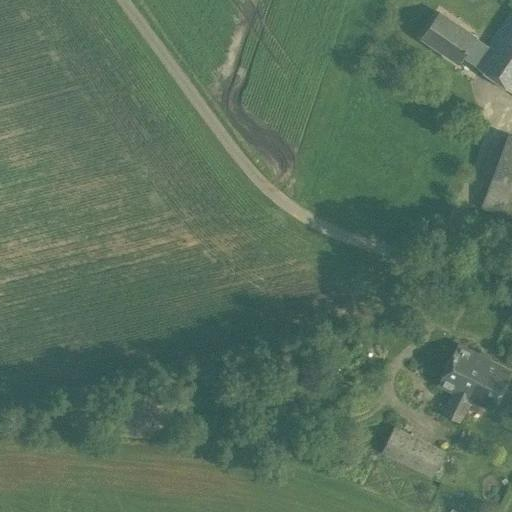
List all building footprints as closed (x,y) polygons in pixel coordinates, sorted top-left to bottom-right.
[(511,92),(511,8),(488,43),(487,46),(475,37),(439,13),(422,37),(458,62),(462,57),(474,65),(473,66),(511,92)] [(480,207),(511,218),(511,135),(507,133),(480,207)] [(444,412),(459,420),(469,398),(491,409),(511,371),(459,345),(439,385),(454,392),(444,412)] [(153,398),(126,395),(122,434),(149,437),(153,398)] [(380,453),(431,477),(445,451),(394,426),(380,453)]
